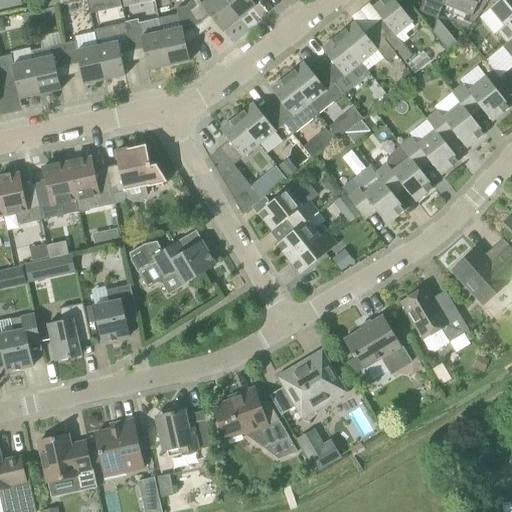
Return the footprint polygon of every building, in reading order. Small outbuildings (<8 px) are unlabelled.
[(0,0),(0,11),(20,7),(18,0),(0,0)] [(90,0),(96,28),(124,23),(119,0),(90,0)] [(223,32),(240,19),(224,0),(208,0),(202,5),(198,0),(191,0),(186,4),(187,6),(201,34),(215,23),(223,32)] [(224,0),(240,19),(256,6),(251,0),(224,0)] [(373,26),(394,52),(403,45),(396,36),(413,22),(394,0),(382,0),(373,8),(382,19),(373,26)] [(445,0),(445,1),(444,4),(472,16),(477,3),(479,4),(480,0),(445,0)] [(511,0),(498,0),(500,1),(491,8),(505,26),(498,31),(507,42),(511,38),(511,0)] [(159,19),(162,32),(169,66),(190,61),(186,46),(201,34),(187,6),(176,8),(178,14),(159,19)] [(39,22),(37,12),(24,15),(26,25),(39,22)] [(126,24),(134,61),(146,59),(149,71),(169,66),(162,32),(159,19),(139,23),(138,19),(125,22),(126,24)] [(339,35),(361,63),(368,71),(384,58),(388,63),(397,56),(394,52),(373,26),(364,33),(355,22),(339,35)] [(442,22),(432,27),(444,48),(454,43),(442,22)] [(95,32),(97,46),(105,80),(126,76),(123,64),(134,61),(126,24),(95,32)] [(336,84),(361,63),(339,35),(322,48),(331,60),(322,67),(336,84)] [(511,38),(507,42),(502,46),(511,57),(511,38)] [(84,85),(105,80),(97,46),(78,50),(76,41),(63,44),(70,75),(82,73),(84,85)] [(30,49),(33,60),(41,95),(61,90),(58,78),(70,75),(63,44),(50,45),(30,49)] [(403,45),(396,52),(405,62),(412,57),(403,45)] [(10,55),(0,57),(0,64),(6,90),(17,87),(20,99),(41,95),(33,60),(12,64),(10,55)] [(304,63),(288,76),(318,113),(343,93),(336,84),(322,67),(313,74),(304,63)] [(452,93),(461,104),(469,113),(479,105),(492,122),(509,106),(511,103),(511,96),(493,72),(469,91),(463,84),(452,93)] [(285,124),(293,134),(318,113),(288,76),(271,89),(280,100),(271,107),(285,124)] [(253,103),(237,116),(260,145),(285,124),(271,107),(262,115),(253,103)] [(427,119),(436,131),(443,139),(454,131),(467,148),(485,134),(469,113),(461,104),(444,118),(438,111),(427,119)] [(347,113),(356,123),(363,118),(354,107),(347,113)] [(233,165),(260,145),(237,116),(220,130),(229,141),(220,148),(233,165)] [(365,136),(356,124),(345,133),(355,145),(365,136)] [(443,139),(436,131),(418,145),(413,137),(402,146),(417,166),(428,158),(441,175),(459,161),(443,139)] [(376,173),(382,180),(392,193),(403,185),(416,202),(434,188),(428,180),(417,166),(402,146),(387,157),(387,164),(376,173)] [(148,151),(139,152),(139,151),(138,150),(136,148),(134,148),(115,152),(119,168),(108,170),(107,168),(108,173),(115,204),(123,203),(126,198),(124,192),(167,181),(157,165),(151,166),(148,151)] [(68,162),(76,201),(89,198),(92,209),(115,204),(108,173),(96,176),(93,157),(68,162)] [(47,186),(36,189),(43,220),(65,215),(63,204),(76,201),(68,162),(43,168),(47,186)] [(20,225),(43,220),(36,189),(24,191),(20,173),(0,177),(0,199),(4,216),(17,213),(20,225)] [(242,174),(227,186),(244,214),(262,199),(242,174)] [(399,201),(392,193),(382,180),(364,194),(358,187),(347,196),(363,216),(374,208),(387,224),(405,210),(399,201)] [(343,191),(338,185),(333,189),(332,193),(335,197),(343,191)] [(289,218),(298,228),(307,221),(318,212),(303,193),(296,198),(288,189),(258,213),(272,231),(289,218)] [(277,245),(291,263),(300,274),(337,245),(321,224),(325,221),(318,212),(307,221),(298,228),(277,245)] [(511,213),(503,223),(511,231),(511,213)] [(183,284),(203,273),(216,265),(203,242),(185,252),(179,241),(152,257),(165,278),(176,272),(183,284)] [(55,243),(48,245),(51,258),(58,256),(55,243)] [(453,271),(483,304),(508,282),(507,280),(511,275),(511,244),(494,260),(489,255),(486,258),(478,248),(453,271)] [(350,262),(342,251),(332,260),(340,270),(350,262)] [(71,255),(49,259),(52,277),(75,272),(71,255)] [(137,313),(130,285),(106,290),(109,302),(95,306),(103,343),(129,338),(124,316),(137,313)] [(436,350),(450,342),(469,331),(446,291),(434,299),(427,288),(401,303),(423,339),(429,350),(436,350)] [(90,332),(83,304),(59,309),(62,321),(48,324),(56,362),(82,356),(77,335),(90,332)] [(41,342),(35,314),(0,321),(0,338),(7,373),(33,367),(29,345),(41,342)] [(382,358),(403,349),(383,316),(371,323),(360,327),(344,340),(355,358),(357,357),(364,369),(382,358)] [(303,419),(316,411),(347,393),(322,350),(309,358),(277,377),(284,387),(270,395),(281,415),(295,407),(303,419)] [(473,367),(484,372),(490,361),(479,355),(473,367)] [(243,433),(244,435),(269,427),(254,388),(230,397),(231,401),(214,407),(219,420),(216,423),(220,433),(224,434),(226,439),(243,433)] [(157,438),(161,439),(163,452),(180,449),(181,454),(212,447),(204,413),(187,417),(185,410),(162,415),(158,422),(159,434),(157,438)] [(120,429),(96,434),(105,477),(144,469),(134,421),(119,424),(120,429)] [(316,428),(298,438),(305,450),(323,439),(316,428)] [(39,441),(43,461),(48,483),(79,476),(79,474),(93,471),(86,442),(77,444),(74,434),(39,441)] [(331,436),(307,452),(320,471),(344,455),(331,436)] [(0,489),(10,487),(12,492),(28,489),(21,456),(2,461),(0,451),(0,489)] [(174,495),(170,474),(158,477),(162,498),(174,495)] [(143,488),(149,511),(163,511),(157,484),(143,488)]
